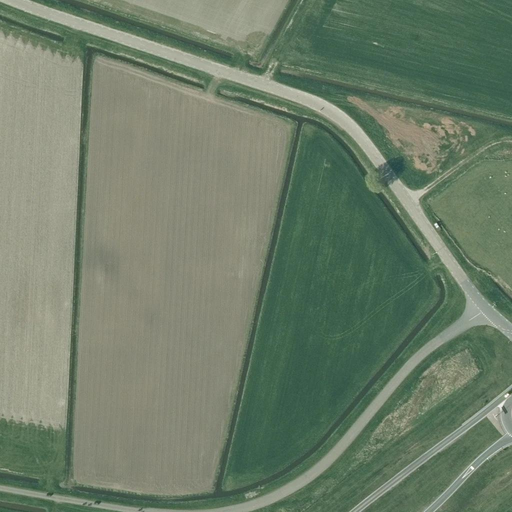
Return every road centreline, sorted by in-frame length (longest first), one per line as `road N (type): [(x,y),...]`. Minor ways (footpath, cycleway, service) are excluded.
road 1 (tertiary): [(484,306),(362,139),(333,113),(7,0)]
road 2 (unclassified): [(236,511),(282,494),(328,459),(407,367),(484,306)]
road 3 (trunk): [(510,391),(354,511)]
road 4 (unclassified): [(0,489),(142,511)]
